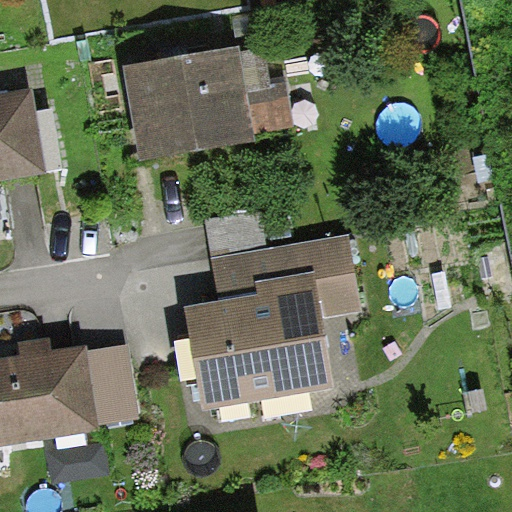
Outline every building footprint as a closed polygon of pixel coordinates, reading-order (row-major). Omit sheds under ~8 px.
[(255,140),(254,133),(294,126),(286,77),(270,80),(264,47),(240,52),(239,46),(124,66),(140,160),(255,140)] [(0,179),(63,169),(52,109),(36,112),(32,87),(0,92),(0,179)] [(206,219),(212,257),(269,248),(263,210),(206,219)] [(269,248),(212,257),(220,299),(185,305),(203,410),(334,388),(322,317),(362,310),(349,234),(269,248)] [(20,340),(22,355),(52,350),(50,336),(20,340)] [(129,344),(88,350),(99,424),(140,418),(129,344)] [(22,355),(0,358),(0,446),(100,431),(99,424),(88,350),(86,345),(52,350),(22,355)] [(105,443),(45,453),(51,486),(110,477),(105,443)]
